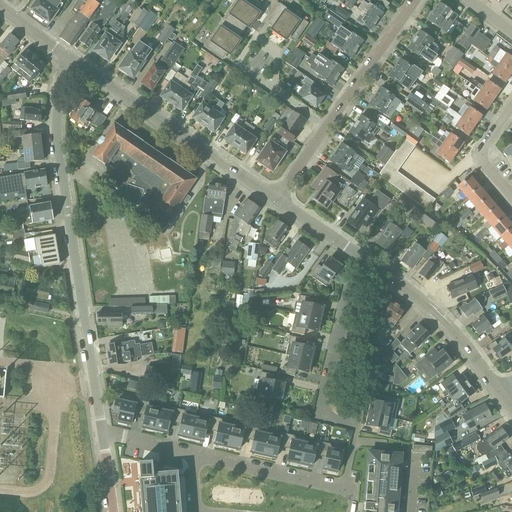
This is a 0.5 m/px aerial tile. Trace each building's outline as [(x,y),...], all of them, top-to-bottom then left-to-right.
[(36,0),(30,10),(35,14),(33,15),(38,19),(51,0),(36,0)] [(44,20),(49,24),(62,5),(55,0),(51,0),(38,19),(43,22),(44,20)] [(70,23),(58,38),(71,47),(86,26),(85,25),(99,5),(98,5),(101,0),(78,0),(72,9),(78,13),(70,23)] [(95,21),(93,25),(89,30),(89,29),(80,42),(84,44),(83,45),(84,46),(87,48),(88,47),(88,48),(97,35),(103,27),(119,5),(111,0),(101,0),(98,5),(99,5),(103,8),(95,21)] [(223,20),(241,32),(245,26),(249,28),(259,14),(255,11),(260,4),(253,0),(237,0),(239,1),(235,7),(233,6),(223,20)] [(368,7),(367,6),(371,0),(358,0),(361,2),(357,8),(376,22),(379,19),(380,19),(382,16),(381,15),(382,14),(370,5),(368,7)] [(280,4),(267,22),(274,27),(271,31),(286,41),(288,37),(295,42),(307,24),(293,14),(291,16),(285,12),(287,10),(280,4)] [(435,10),(433,13),(451,25),(456,28),(458,24),(454,21),(457,16),(439,4),(439,5),(437,5),(435,8),(435,10)] [(352,16),(354,17),(359,21),(358,22),(370,31),(371,29),(373,30),(374,27),(374,26),(376,22),(357,8),(356,7),(352,12),(354,13),(352,16)] [(129,22),(137,28),(148,14),(139,8),(129,22)] [(323,18),(339,29),(340,27),(342,28),(346,23),(328,10),(323,18)] [(124,12),(119,20),(123,23),(129,15),(124,12)] [(157,18),(150,13),(138,30),(145,35),(157,18)] [(445,33),(451,25),(433,13),(431,15),(429,15),(428,18),(428,20),(427,21),(445,33)] [(241,32),(223,20),(213,34),(215,35),(211,41),(209,40),(204,47),(221,60),(226,53),(230,55),(240,41),(236,38),(241,32)] [(113,25),(110,30),(106,36),(105,36),(94,52),(101,56),(124,24),(119,21),(115,26),(113,25)] [(126,26),(124,24),(101,56),(108,61),(119,45),(123,39),(123,31),(126,26)] [(464,34),(473,40),(479,31),(471,25),(464,34)] [(156,41),(162,45),(174,31),(167,26),(156,41)] [(334,35),(339,38),(357,51),(360,47),(361,48),(363,45),(362,44),(363,43),(342,28),(340,27),(339,29),(334,35)] [(416,38),(414,41),(432,53),(437,46),(432,43),(433,41),(420,32),(419,33),(417,33),(415,36),(416,38)] [(473,40),(464,34),(457,45),(466,51),(474,40),(473,40)] [(478,34),(474,40),(470,45),(482,53),(490,42),(478,34)] [(357,51),(339,38),(334,35),(336,36),(330,44),(334,46),(351,59),(352,58),(354,58),(355,56),(355,54),(357,51)] [(0,46),(0,56),(5,60),(9,56),(15,50),(14,48),(18,43),(9,36),(0,46)] [(306,36),(303,41),(312,48),(316,43),(306,36)] [(139,42),(135,47),(131,53),(130,53),(119,69),(126,74),(145,47),(149,41),(144,38),(140,43),(139,42)] [(437,57),(432,53),(414,41),(412,43),(410,43),(408,46),(409,48),(408,49),(421,58),(431,65),(437,57)] [(173,43),(156,67),(154,66),(151,71),(150,71),(141,84),(142,85),(146,87),(145,88),(149,91),(150,89),(151,90),(160,77),(158,76),(162,71),(167,75),(170,70),(180,56),(184,50),(173,43)] [(151,51),(145,47),(126,74),(133,78),(144,62),(151,51)] [(451,47),(442,61),(453,68),(463,55),(451,47)] [(20,76),(36,57),(32,54),(26,50),(14,64),(11,69),(20,76)] [(494,62),(499,65),(511,74),(511,72),(511,59),(500,51),(493,61),(494,62)] [(299,61),(291,55),(286,62),(293,67),(295,69),(300,62),(299,61)] [(314,62),(319,66),(337,79),(343,70),(330,61),(329,62),(319,55),(318,56),(317,58),(314,62)] [(36,57),(20,76),(30,84),(33,80),(34,81),(40,75),(38,74),(45,65),(39,61),(39,60),(36,57)] [(461,59),(457,65),(471,74),(475,69),(461,59)] [(396,66),(394,69),(412,81),(414,83),(417,79),(418,80),(422,73),(413,66),(412,68),(400,60),(399,61),(397,61),(395,64),(396,66)] [(332,87),(337,79),(319,66),(314,62),(311,66),(317,70),(315,73),(319,76),(319,78),(332,87)] [(496,69),(492,75),(504,84),(511,74),(499,65),(496,69)] [(0,74),(0,81),(0,82),(10,71),(6,67),(0,74)] [(181,111),(190,98),(196,102),(203,92),(197,88),(191,97),(186,93),(189,88),(193,81),(194,82),(201,72),(196,68),(193,73),(171,104),(181,111)] [(414,83),(412,81),(394,69),(392,72),(390,72),(388,74),(389,76),(388,77),(408,91),(414,83)] [(171,104),(193,73),(188,70),(176,87),(171,83),(161,97),(171,104)] [(164,79),(170,83),(176,74),(170,70),(164,79)] [(298,72),(294,78),(299,82),(304,76),(298,72)] [(480,91),(493,100),(500,90),(487,81),(480,91)] [(305,84),(298,95),(303,99),(316,109),(318,107),(319,107),(321,105),(321,103),(324,98),(305,84)] [(449,89),(442,85),(433,98),(448,108),(453,100),(445,95),(449,89)] [(475,88),(470,85),(467,89),(472,92),(469,97),(469,99),(473,102),(486,110),(493,100),(480,91),(475,88)] [(202,97),(206,100),(213,90),(207,86),(201,96),(202,97)] [(376,92),(376,94),(374,97),(394,111),(400,102),(380,88),(379,89),(378,89),(376,92)] [(424,110),(430,102),(423,98),(413,90),(407,98),(424,110)] [(25,91),(8,93),(9,101),(25,98),(25,91)] [(389,119),(394,111),(374,97),(372,100),(371,99),(369,102),(369,104),(368,105),(389,119)] [(215,98),(211,103),(208,108),(213,111),(216,106),(219,101),(215,98)] [(424,110),(408,100),(405,105),(420,116),(424,110)] [(81,101),(70,118),(84,128),(88,121),(94,125),(100,115),(95,111),(89,106),(81,101)] [(198,122),(203,125),(213,111),(208,108),(202,104),(193,118),(194,119),(194,121),(197,122),(198,122)] [(216,106),(213,111),(203,125),(208,128),(208,130),(210,132),(212,131),(213,132),(223,118),(222,118),(218,115),(220,112),(221,110),(220,109),(216,106)] [(21,108),(20,120),(23,121),(24,121),(39,123),(40,111),(34,110),(34,109),(21,108)] [(284,125),(293,113),(287,108),(278,121),(284,125)] [(467,137),(474,127),(461,118),(447,108),(444,112),(452,118),(450,121),(450,125),(455,128),(467,137)] [(481,117),(469,108),(468,108),(461,118),(474,127),(481,117)] [(283,138),(279,143),(263,166),(272,172),(277,165),(277,166),(281,161),(280,161),(285,153),(284,153),(287,149),(285,147),(288,142),(291,143),(306,121),(293,112),(293,113),(284,125),(280,131),(285,134),(283,138)] [(271,118),(276,122),(280,117),(274,113),(270,118),(271,119),(271,118)] [(357,122),(355,125),(373,137),(378,129),(380,130),(379,131),(385,135),(390,129),(377,120),(373,125),(361,117),(360,118),(358,117),(356,120),(357,122)] [(271,118),(271,119),(264,128),(269,132),(276,122),(271,118)] [(393,122),(389,127),(404,138),(408,132),(393,122)] [(139,202),(142,204),(147,208),(143,214),(164,230),(172,219),(170,218),(182,201),(186,204),(190,199),(186,196),(197,180),(183,170),(169,160),(168,161),(142,143),(142,142),(128,132),(128,133),(114,123),(103,139),(102,138),(98,144),(99,145),(91,156),(106,166),(107,165),(114,170),(105,178),(117,191),(122,186),(124,184),(127,187),(122,201),(137,206),(138,203),(139,202)] [(368,144),(373,137),(355,125),(353,128),(351,128),(349,131),(350,133),(349,133),(363,143),(363,141),(368,144)] [(235,147),(244,133),(234,126),(225,140),(235,147)] [(24,150),(41,148),(39,135),(26,137),(25,131),(13,132),(14,138),(22,137),(24,150)] [(441,137),(436,133),(433,131),(430,135),(433,138),(438,142),(438,141),(441,137)] [(244,133),(235,147),(246,154),(255,140),(244,133)] [(404,140),(414,147),(419,140),(409,133),(404,140)] [(446,140),(443,145),(456,153),(462,143),(450,135),(446,140)] [(263,166),(279,143),(273,139),(270,143),(257,162),(263,166)] [(411,152),(414,147),(404,140),(401,145),(411,152)] [(336,148),(337,151),(336,153),(354,166),(360,157),(342,145),(341,145),(339,145),(336,148)] [(411,152),(401,145),(397,149),(407,157),(411,152)] [(456,153),(443,145),(436,155),(449,163),(456,153)] [(383,166),(392,153),(383,146),(373,158),(383,166)] [(41,148),(24,150),(25,163),(17,164),(18,170),(30,169),(29,162),(42,161),(41,148)] [(511,149),(510,148),(503,154),(507,159),(510,157),(511,161),(511,149)] [(404,162),(407,157),(397,149),(394,154),(404,162)] [(349,173),(354,166),(336,153),(334,156),(331,156),(329,158),(330,161),(330,162),(343,171),(344,169),(349,173)] [(401,166),(404,162),(394,154),(390,159),(401,166)] [(397,171),(401,166),(390,159),(387,164),(397,171)] [(382,178),(389,183),(396,172),(397,171),(387,164),(380,174),(382,178)] [(341,186),(334,181),(337,176),(325,168),(313,185),(320,190),(313,200),(326,209),(331,202),(337,206),(337,205),(332,202),(339,192),(338,191),(341,186)] [(0,177),(0,201),(0,202),(27,198),(25,190),(29,189),(30,191),(33,190),(34,189),(46,186),(44,170),(0,177)] [(358,170),(350,182),(358,187),(365,176),(358,170)] [(389,183),(393,186),(401,176),(396,172),(389,183)] [(406,179),(401,176),(393,186),(398,190),(406,179)] [(411,183),(406,179),(398,190),(403,193),(411,183)] [(457,187),(466,198),(479,187),(471,179),(465,184),(463,182),(457,187)] [(363,180),(356,190),(361,193),(368,183),(363,180)] [(415,186),(411,183),(403,193),(408,197),(415,186)] [(203,213),(201,213),(199,231),(210,232),(212,215),(212,214),(222,215),(223,207),(224,207),(227,187),(209,184),(207,197),(204,197),(202,212),(203,213)] [(420,190),(415,186),(408,197),(412,200),(420,190)] [(449,187),(441,194),(446,199),(453,192),(449,187)] [(466,198),(474,207),(479,202),(481,204),(488,198),(479,187),(466,198)] [(425,193),(420,190),(412,200),(417,204),(425,193)] [(430,197),(425,193),(417,204),(422,207),(430,197)] [(434,201),(430,197),(422,207),(427,211),(434,201)] [(496,207),(488,198),(481,204),(479,202),(474,207),(483,218),(496,207)] [(354,228),(370,205),(363,199),(356,208),(357,209),(347,223),(347,222),(346,223),(354,228)] [(235,230),(236,229),(253,205),(245,200),(234,216),(235,217),(232,221),(232,225),(234,226),(232,229),(235,230)] [(26,211),(19,212),(22,226),(52,220),(49,203),(26,207),(26,211)] [(259,210),(253,205),(236,229),(235,230),(237,231),(236,233),(232,231),(229,238),(240,243),(243,236),(246,237),(250,228),(251,227),(248,226),(259,210)] [(370,205),(354,228),(358,231),(363,224),(366,227),(366,228),(378,210),(370,205)] [(505,218),(496,207),(483,218),(491,227),(496,222),(498,224),(505,218)] [(462,212),(467,217),(471,213),(467,208),(462,212)] [(439,221),(426,212),(421,219),(434,229),(439,221)] [(467,217),(462,212),(458,216),(462,221),(467,217)] [(496,222),(491,227),(500,238),(511,227),(511,226),(505,218),(498,224),(496,222)] [(375,244),(376,244),(386,252),(397,237),(401,232),(393,226),(394,225),(388,220),(382,223),(380,226),(380,227),(379,229),(383,232),(375,244)] [(267,236),(263,241),(275,249),(279,244),(278,243),(279,241),(280,242),(284,238),(282,236),(287,229),(276,222),(267,236)] [(511,227),(500,238),(508,246),(511,242),(511,227)] [(484,228),(479,232),(484,237),(488,233),(484,228)] [(1,257),(14,260),(13,262),(29,265),(31,276),(43,274),(42,268),(58,266),(58,264),(60,264),(55,237),(53,238),(53,236),(35,239),(33,233),(24,235),(23,229),(11,231),(13,240),(14,250),(16,250),(15,251),(3,249),(1,257)] [(410,236),(403,231),(400,235),(407,240),(410,236)] [(484,237),(479,232),(475,236),(479,241),(484,237)] [(431,242),(433,243),(426,251),(429,253),(435,245),(442,236),(438,233),(431,242)] [(282,256),(272,270),(279,275),(287,263),(295,269),(308,251),(297,242),(285,259),(282,256)] [(248,243),(245,260),(257,261),(259,244),(248,243)] [(410,249),(401,262),(410,268),(414,263),(416,264),(421,257),(425,252),(414,244),(411,250),(410,249)] [(488,255),(493,259),(497,255),(493,251),(488,255)] [(501,260),(497,255),(493,259),(497,264),(501,260)] [(12,267),(13,260),(2,258),(1,265),(12,267)] [(428,262),(419,274),(420,275),(421,276),(423,278),(425,278),(428,281),(433,275),(434,276),(442,265),(433,258),(429,263),(428,262)] [(322,269),(317,265),(309,276),(325,287),(336,272),(338,274),(343,266),(334,259),(332,261),(329,259),(322,269)] [(222,261),(221,274),(233,276),(235,263),(222,261)] [(454,261),(447,267),(450,271),(457,265),(454,261)] [(267,262),(257,276),(263,280),(273,266),(267,262)] [(480,262),(469,266),(472,274),(483,269),(480,262)] [(464,279),(446,286),(447,287),(445,290),(447,293),(449,294),(452,299),(469,292),(464,279)] [(491,300),(502,295),(506,293),(502,286),(488,293),(491,300)] [(295,314),(322,321),(324,312),(322,311),(322,308),(311,305),(312,299),(299,296),(298,303),(302,304),(300,315),(295,314)] [(485,307),(482,304),(486,301),(482,296),(475,302),(473,301),(466,307),(465,305),(459,309),(462,313),(462,315),(464,317),(465,317),(467,319),(472,314),(473,316),(481,310),(485,307)] [(241,305),(244,305),(244,309),(250,310),(251,301),(242,299),(241,305)] [(389,301),(380,315),(386,319),(383,324),(392,329),(395,324),(404,311),(389,301)] [(35,304),(34,311),(47,314),(49,307),(35,304)] [(151,306),(145,306),(129,307),(130,316),(151,315),(151,306)] [(493,311),(487,315),(483,318),(471,326),(478,336),(484,331),(486,334),(491,330),(489,328),(494,325),(499,320),(493,311)] [(98,314),(98,326),(108,326),(108,329),(122,329),(122,314),(98,314)] [(322,321),(295,314),(291,333),(304,336),(305,329),(317,332),(318,329),(320,329),(322,321)] [(237,316),(235,329),(242,330),(244,317),(237,316)] [(416,348),(416,349),(417,348),(418,348),(422,344),(421,343),(429,336),(428,335),(429,334),(424,329),(423,330),(418,325),(406,338),(399,345),(409,355),(416,348)] [(285,355),(313,361),(315,353),(312,352),(313,349),(301,346),(303,340),(290,337),(285,355)] [(499,345),(492,350),(496,354),(495,356),(497,359),(498,359),(499,360),(511,351),(511,342),(509,337),(504,340),(499,343),(499,345)] [(108,357),(129,353),(127,343),(106,347),(108,357)] [(134,352),(152,349),(151,344),(133,347),(134,352)] [(382,348),(371,346),(370,353),(380,354),(382,348)] [(388,349),(383,354),(393,363),(397,358),(388,349)] [(424,357),(413,366),(418,372),(422,369),(431,380),(438,374),(440,372),(441,373),(446,369),(445,368),(452,363),(451,362),(452,361),(447,356),(443,351),(438,355),(433,350),(434,350),(424,357)] [(129,353),(108,357),(110,367),(130,363),(129,353)] [(311,370),(313,361),(285,355),(285,356),(290,357),(288,368),(283,367),(281,374),(294,377),(296,370),(307,373),(308,370),(311,370)] [(277,368),(261,365),(260,370),(276,373),(277,368)] [(396,366),(392,384),(398,385),(406,379),(396,366)] [(141,383),(154,386),(158,370),(145,367),(141,383)] [(284,385),(272,382),(273,376),(260,373),(256,392),(274,396),(273,398),(282,400),(285,389),(283,388),(284,385)] [(222,378),(214,377),(212,388),(220,389),(222,378)] [(448,395),(450,398),(468,385),(462,377),(449,386),(450,388),(445,391),(442,394),(444,398),(448,395)] [(145,384),(136,382),(134,390),(143,392),(145,384)] [(377,390),(387,392),(389,386),(378,383),(377,390)] [(468,385),(450,398),(453,403),(454,403),(455,405),(460,401),(461,403),(474,393),(468,385)] [(367,413),(394,419),(399,401),(385,398),(384,404),(372,401),(372,405),(369,404),(367,413)] [(139,415),(142,402),(135,400),(134,405),(116,401),(113,414),(119,416),(117,424),(126,426),(127,424),(130,425),(133,413),(139,415)] [(145,431),(154,433),(159,411),(148,408),(149,403),(142,402),(139,415),(145,416),(142,428),(146,428),(145,431)] [(445,413),(450,420),(463,410),(459,404),(455,408),(454,406),(445,413)] [(465,417),(471,427),(475,425),(475,426),(491,418),(484,405),(469,413),(470,414),(465,417)] [(159,411),(154,433),(163,435),(163,432),(167,433),(169,421),(175,423),(178,410),(172,408),(170,413),(159,411)] [(181,439),(190,441),(196,414),(178,410),(175,423),(181,424),(179,436),(182,437),(181,439)] [(394,419),(367,413),(365,422),(368,422),(367,426),(378,428),(377,435),(390,438),(392,431),(387,430),(389,419),(394,420),(394,419)] [(212,431),(214,418),(196,414),(190,441),(199,443),(199,441),(203,442),(206,430),(212,431)] [(218,447),(226,449),(233,422),(232,422),(231,427),(220,424),(221,420),(214,418),(212,431),(218,433),(215,444),(218,445),(218,447)] [(248,440),(251,427),(233,422),(226,449),(235,451),(236,449),(239,450),(242,438),(248,440)] [(447,434),(444,435),(439,426),(435,428),(434,437),(432,445),(433,454),(452,445),(447,434)] [(254,456),(263,458),(269,431),(251,427),(248,440),(254,441),(251,453),(255,453),(254,456)] [(489,453),(490,452),(509,440),(501,428),(479,443),(478,444),(476,447),(476,450),(480,455),(482,456),(485,456),(489,453)] [(284,448),(287,435),(269,431),(263,458),(271,460),(272,457),(275,458),(278,447),(284,448)] [(476,432),(459,440),(463,448),(480,439),(476,432)] [(287,435),(284,448),(290,449),(287,461),(291,462),(290,464),(299,466),(305,439),(304,444),(293,441),(294,436),(287,435)] [(324,438),(323,443),(320,456),(326,458),(324,469),(327,470),(326,473),(336,475),(338,463),(341,463),(342,455),(340,455),(342,447),(327,444),(328,439),(324,438)] [(320,456),(323,443),(305,439),(299,466),(308,468),(308,466),(312,467),(314,455),(320,456)] [(393,511),(397,469),(400,469),(401,455),(368,452),(367,461),(368,461),(367,466),(372,467),(372,474),(367,474),(366,483),(371,483),(370,495),(365,495),(364,504),(364,511),(363,511),(393,511)] [(498,465),(502,472),(511,465),(511,453),(502,460),(503,462),(498,465)] [(494,458),(481,465),(484,472),(497,465),(494,458)] [(141,490),(142,511),(179,511),(177,473),(157,475),(156,462),(138,463),(140,479),(138,479),(139,484),(140,483),(140,490),(141,490)] [(511,465),(502,472),(507,479),(511,476),(511,465)] [(449,471),(439,476),(442,482),(452,477),(449,471)] [(471,491),(473,497),(486,493),(484,486),(471,491)] [(497,489),(480,495),(483,502),(499,496),(497,489)]
